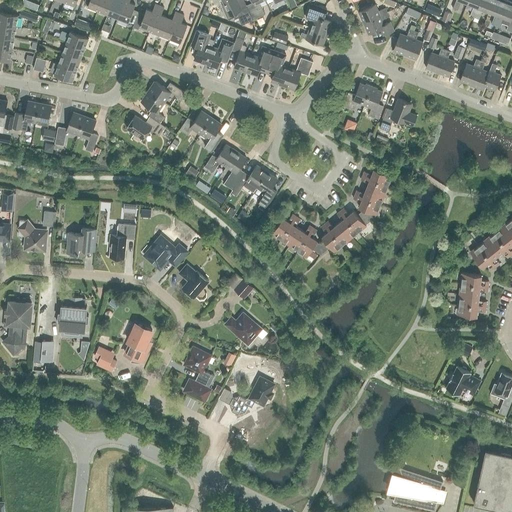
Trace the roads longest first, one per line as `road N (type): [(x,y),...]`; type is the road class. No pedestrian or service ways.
road 1 (residential): [(0,279),(23,269),(137,281),(180,309),(182,326),(155,396),(223,434),(204,476)]
road 2 (residential): [(285,112),(148,62),(136,61),(112,98),(100,100),(0,80)]
road 3 (residential): [(296,112),(338,153),(321,189),(273,158),(285,112)]
road 4 (residential): [(511,117),(364,61),(357,50)]
road 5 (tertiary): [(83,443),(128,443),(204,476)]
